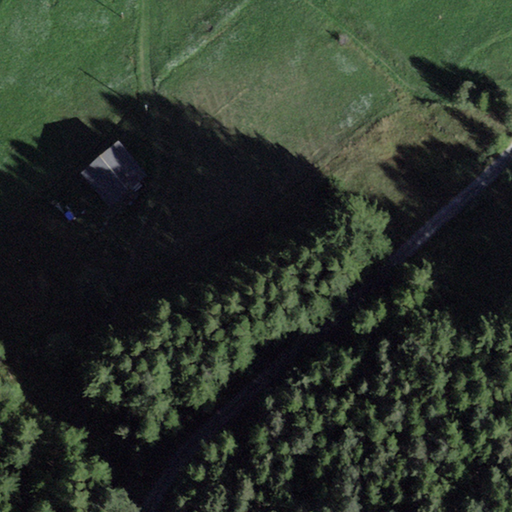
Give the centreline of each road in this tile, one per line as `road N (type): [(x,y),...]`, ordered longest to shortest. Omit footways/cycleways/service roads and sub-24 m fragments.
road 1 (track): [(511,157),(382,292),(205,438),(152,511)]
road 2 (track): [(149,0),(146,97),(157,160)]
road 3 (track): [(305,0),(414,85)]
